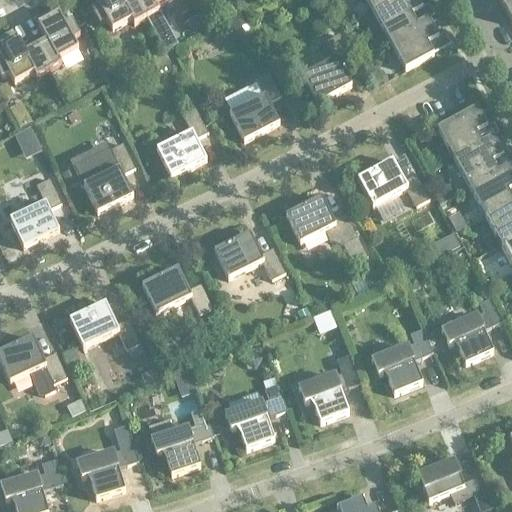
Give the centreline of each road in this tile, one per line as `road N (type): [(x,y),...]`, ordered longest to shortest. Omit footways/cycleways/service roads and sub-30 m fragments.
road 1 (residential): [(0,302),(507,51)]
road 2 (residential): [(187,511),(341,460),(511,386)]
